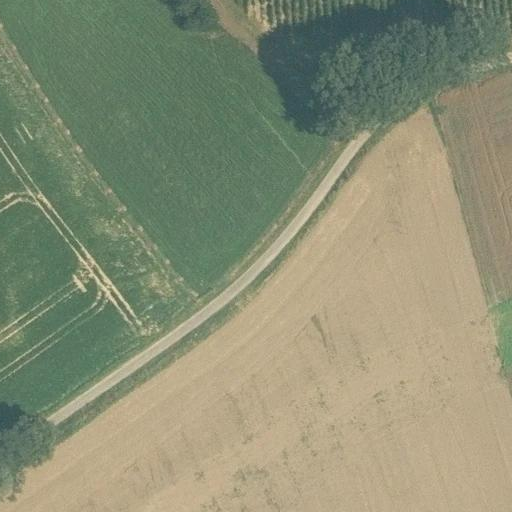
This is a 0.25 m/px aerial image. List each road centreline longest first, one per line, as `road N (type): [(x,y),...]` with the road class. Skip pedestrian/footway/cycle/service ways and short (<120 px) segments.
road 1 (unclassified): [(0,465),(211,318),(306,226),(394,111)]
road 2 (unclassified): [(511,56),(449,77),(394,111)]
